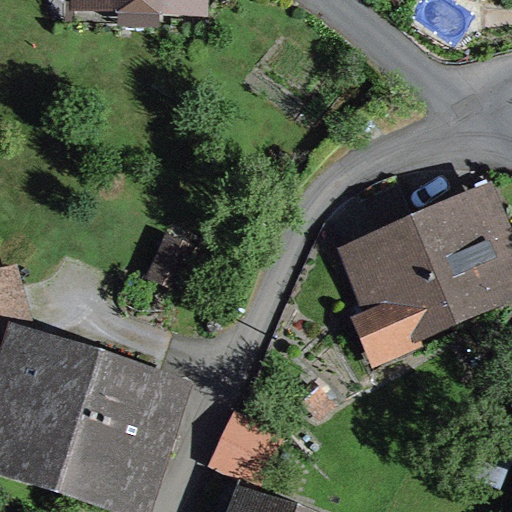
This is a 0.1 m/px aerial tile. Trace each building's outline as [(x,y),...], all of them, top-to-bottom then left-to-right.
[(511,265),(483,200),(417,230),(450,312),(451,315),(511,287),(511,265)] [(411,328),(450,312),(417,230),(354,259),(378,316),(362,323),(374,353),(415,336),(411,328)] [(0,283),(0,349),(28,342),(10,280),(0,283)] [(0,427),(0,453),(81,480),(113,383),(22,356),(0,427)] [(148,394),(113,383),(81,480),(132,497),(153,431),(166,436),(183,382),(154,373),(148,394)] [(240,418),(217,464),(260,485),(283,438),(240,418)] [(275,511),(251,503),(247,511),(275,511)]
